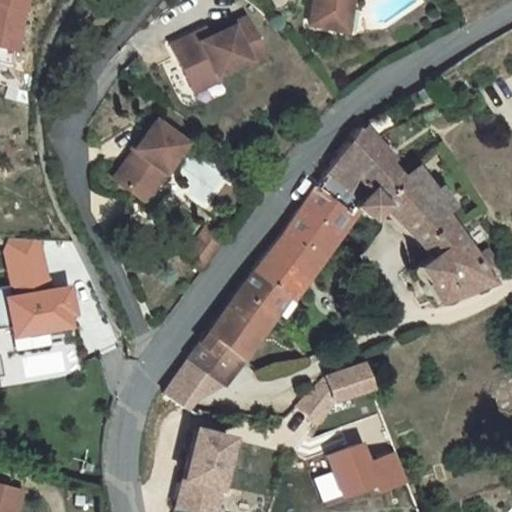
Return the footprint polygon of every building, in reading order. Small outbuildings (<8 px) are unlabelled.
[(0,0),(0,84),(3,85),(24,0),(0,0)] [(313,0),(309,25),(332,29),(339,24),(342,8),(350,9),(351,0),(313,0)] [(339,24),(332,29),(346,32),(350,9),(342,8),(339,24)] [(195,34),(169,46),(187,86),(212,74),(213,77),(214,76),(246,62),(248,67),(263,60),(245,19),(230,26),(231,28),(208,39),(199,43),(195,34)] [(195,34),(199,43),(208,39),(204,30),(195,34)] [(212,74),(187,86),(190,93),(216,81),(214,76),(213,77),(212,74)] [(111,179),(136,198),(158,170),(162,173),(185,143),(155,121),(111,179)] [(400,182),(394,175),(367,141),(356,128),(321,174),(295,211),(282,231),(249,272),(241,282),(203,333),(236,359),(283,297),(352,207),(367,219),(380,207),(376,202),(400,182)] [(439,212),(444,209),(431,192),(410,163),(394,175),(400,182),(376,202),(380,207),(414,242),(425,256),(410,266),(432,302),(486,281),(499,272),(486,251),(472,261),(439,212)] [(136,198),(147,207),(169,178),(162,173),(158,170),(136,198)] [(437,187),(431,192),(444,209),(450,205),(437,187)] [(183,260),(200,273),(226,239),(208,226),(183,260)] [(14,290),(7,292),(14,334),(75,324),(73,312),(78,311),(74,283),(51,287),(42,238),(13,238),(7,248),(14,290)] [(236,359),(203,333),(166,383),(160,394),(177,406),(190,388),(196,393),(208,376),(218,383),(236,359)] [(322,379),(329,401),(367,387),(359,364),(321,377),(322,379)] [(329,401),(322,379),(295,406),(316,422),(329,401)] [(210,511),(214,488),(227,438),(192,430),(171,509),(197,511),(210,511)] [(0,511),(14,511),(20,490),(0,485),(0,511)]
